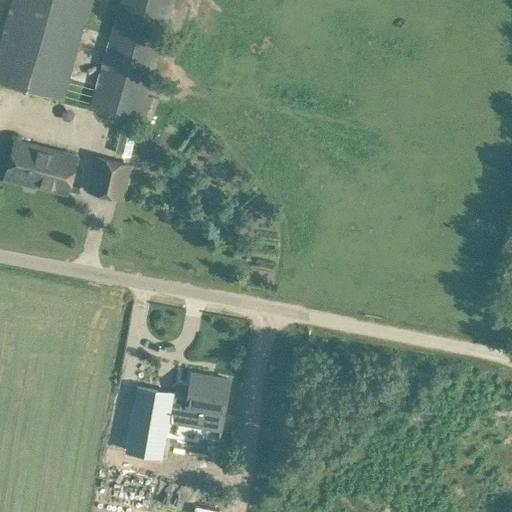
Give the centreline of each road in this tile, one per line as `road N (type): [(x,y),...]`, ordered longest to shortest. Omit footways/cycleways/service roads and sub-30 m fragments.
road 1 (unclassified): [(511,357),(0,256)]
road 2 (track): [(234,511),(267,309)]
